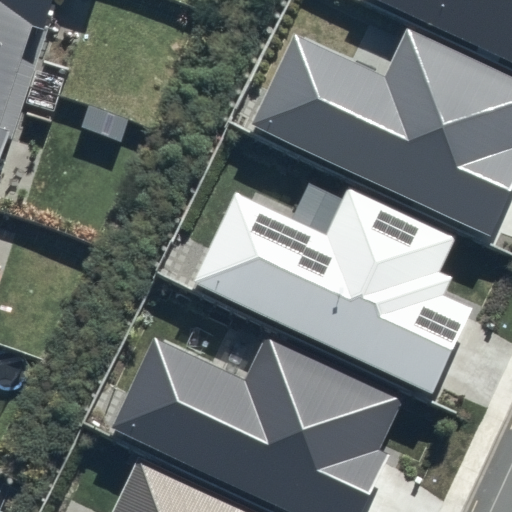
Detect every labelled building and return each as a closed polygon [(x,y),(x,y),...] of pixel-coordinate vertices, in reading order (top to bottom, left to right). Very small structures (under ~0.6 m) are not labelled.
[(0,0),(0,153),(9,128),(0,125),(0,113),(30,23),(41,26),(50,0),(0,0)] [(511,0),(385,0),(511,57),(511,0)] [(291,28),(247,119),(487,229),(511,171),(511,71),(403,22),(381,69),(291,28)] [(232,186),(191,276),(432,385),(470,301),(441,288),(450,269),(437,263),(452,228),(346,180),(324,228),(232,186)] [(150,331),(107,423),(298,511),(355,511),(385,446),(376,442),(400,388),(263,326),(242,374),(150,331)] [(267,511),(135,450),(105,511),(267,511)]
